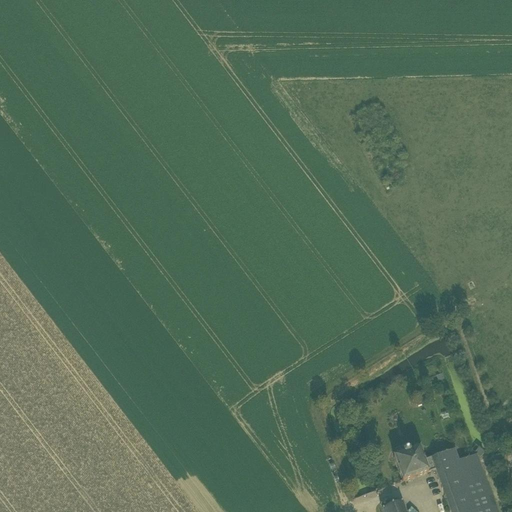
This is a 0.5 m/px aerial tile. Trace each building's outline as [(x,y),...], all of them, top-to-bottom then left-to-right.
[(403,483),(428,474),(424,462),(419,449),(410,453),(409,451),(407,450),(404,451),(403,453),(404,455),(394,459),(403,483)] [(475,453),(477,456),(479,458),(484,454),(480,449),(475,453)] [(454,451),(431,459),(435,471),(458,462),(454,451)] [(435,471),(450,511),(497,511),(478,459),(477,456),(475,457),(458,462),(435,471)] [(428,474),(435,471),(431,459),(424,462),(428,474)] [(383,511),(405,511),(402,503),(382,510),(383,511)]
